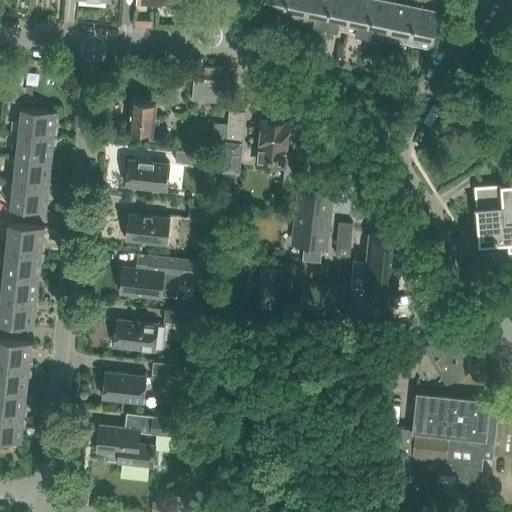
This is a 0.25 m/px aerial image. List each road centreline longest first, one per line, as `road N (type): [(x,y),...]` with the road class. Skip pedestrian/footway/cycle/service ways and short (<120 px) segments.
road 1 (residential): [(50,502),(42,482),(57,444),(96,43)]
road 2 (residential): [(511,339),(392,153)]
road 3 (residential): [(392,153),(332,90),(213,53)]
road 4 (residential): [(392,153),(485,0)]
